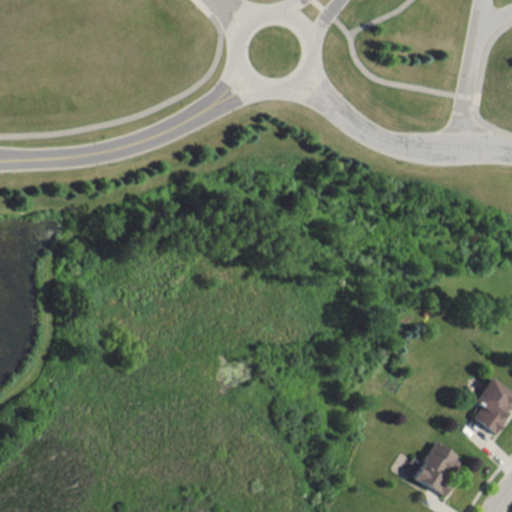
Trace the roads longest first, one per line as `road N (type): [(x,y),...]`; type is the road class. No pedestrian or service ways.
road 1 (residential): [(309,58),(311,30),(292,7),(258,7),(241,24),(239,54),(261,76),(288,77),(309,58)]
road 2 (residential): [(202,103),(128,135),(0,150)]
road 3 (residential): [(511,143),(403,138),(338,101)]
